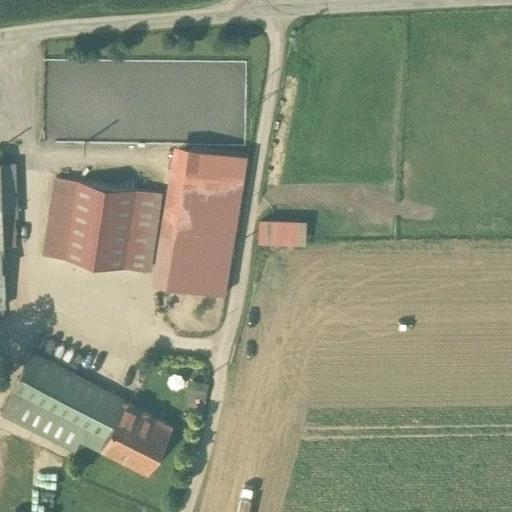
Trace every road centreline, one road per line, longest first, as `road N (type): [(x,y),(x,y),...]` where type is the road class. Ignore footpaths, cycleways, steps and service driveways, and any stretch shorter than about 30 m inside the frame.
road 1 (residential): [(253,12),(0,37)]
road 2 (residential): [(479,0),(253,12)]
